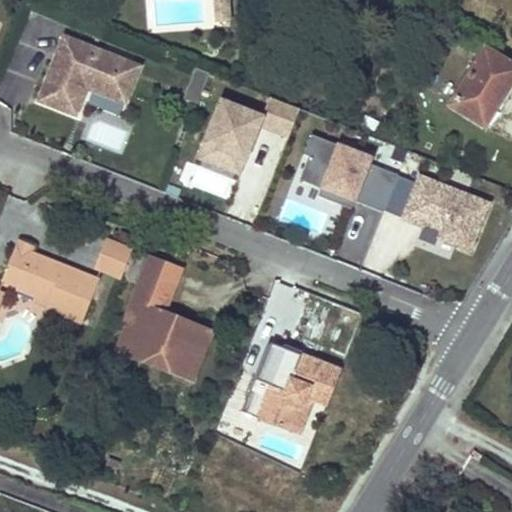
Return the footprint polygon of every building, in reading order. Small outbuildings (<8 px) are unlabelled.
[(228,24),(226,0),(211,0),(213,25),(228,24)] [(122,103),(137,67),(62,37),(37,100),(75,114),(85,88),(122,103)] [(449,104),(466,114),(483,124),(511,76),(511,63),(484,46),(449,104)] [(260,114),(219,98),(202,142),(204,142),(243,158),(244,158),(258,124),(287,135),(298,107),(268,95),(260,114)] [(314,135),(297,178),(319,186),(316,195),(338,203),(342,195),(352,199),(381,210),(396,173),(367,162),(369,157),(314,135)] [(243,158),(204,142),(198,156),(237,172),(243,158)] [(468,247),(486,201),(417,174),(401,216),(417,223),(418,220),(440,228),(437,235),(468,247)] [(338,203),(349,208),(352,199),(342,195),(338,203)] [(67,207),(59,203),(53,219),(60,222),(67,207)] [(116,274),(127,246),(101,236),(90,264),(116,274)] [(12,238),(10,242),(28,249),(30,244),(12,238)] [(29,294),(29,293),(30,291),(44,297),(39,310),(75,324),(93,277),(27,252),(28,249),(10,242),(0,269),(0,278),(15,284),(13,288),(29,294)] [(156,313),(172,270),(141,258),(125,301),(139,306),(133,322),(123,330),(114,353),(135,361),(144,357),(158,362),(162,372),(186,381),(204,332),(181,322),(173,328),(159,323),(156,313)] [(29,293),(29,294),(13,288),(10,298),(39,310),(44,297),(30,291),(29,293)] [(300,290),(288,303),(310,311),(317,307),(328,311),(332,303),(300,290)] [(139,306),(125,301),(115,327),(123,330),(133,322),(139,306)] [(181,322),(156,313),(159,323),(173,328),(181,322)] [(254,413),(252,417),(255,419),(278,428),(283,430),(297,395),(305,398),(319,404),(332,370),(264,343),(239,408),(254,413)] [(144,357),(135,361),(162,372),(158,362),(144,357)] [(297,395),(283,430),(291,433),(305,398),(297,395)] [(243,450),(230,479),(284,503),(297,473),(243,450)] [(141,487),(155,492),(162,472),(147,467),(141,487)]
